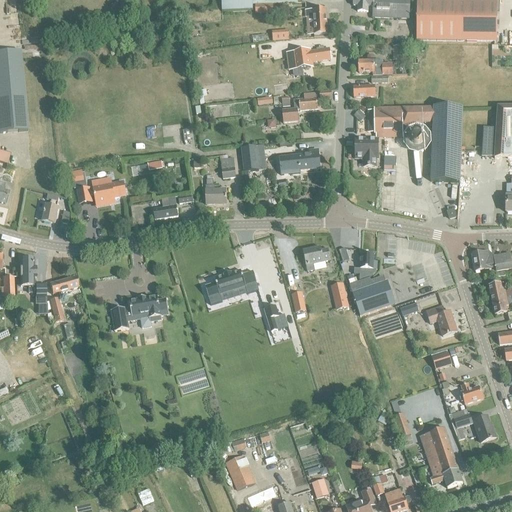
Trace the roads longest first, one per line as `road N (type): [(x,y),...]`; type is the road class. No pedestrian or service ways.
road 1 (residential): [(336,222),(211,226),(78,249),(0,233)]
road 2 (residential): [(336,222),(346,0)]
road 3 (residential): [(511,428),(454,238)]
